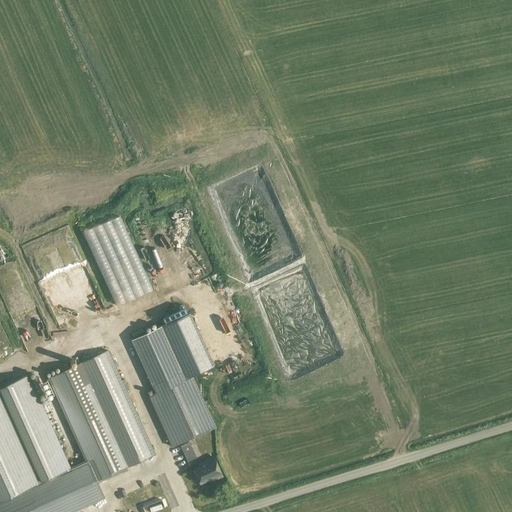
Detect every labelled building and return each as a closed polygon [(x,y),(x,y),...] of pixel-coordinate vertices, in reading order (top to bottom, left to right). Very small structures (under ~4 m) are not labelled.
[(85,229),(113,304),(132,297),(105,222),(85,229)] [(66,224),(46,228),(47,234),(67,231),(66,224)] [(161,326),(132,339),(153,385),(156,392),(149,395),(172,447),(184,441),(215,427),(209,414),(192,376),(214,366),(190,313),(162,326),(161,326)] [(107,350),(79,363),(50,376),(88,460),(97,480),(154,455),(107,350)] [(88,460),(70,468),(28,375),(0,387),(0,511),(70,511),(104,497),(97,480),(88,460)] [(189,442),(180,446),(185,457),(194,453),(189,442)] [(214,457),(202,462),(199,464),(200,466),(194,469),(200,483),(209,479),(210,481),(223,476),(214,457)]
